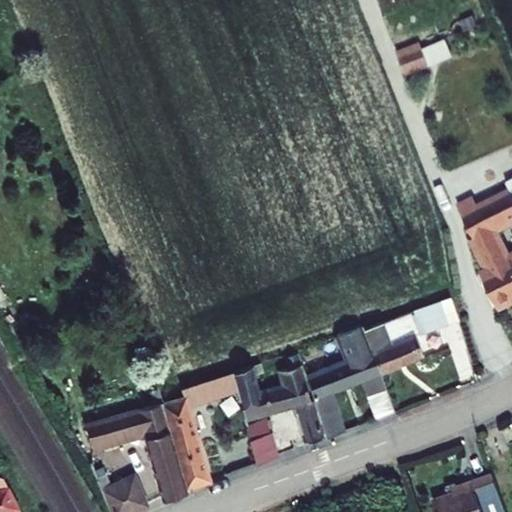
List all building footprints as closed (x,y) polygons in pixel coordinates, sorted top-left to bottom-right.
[(472,194),(455,202),(487,264),(473,270),(488,302),(492,308),(511,297),(511,260),(497,231),(511,223),(511,207),(506,196),(480,209),(472,194)] [(318,361),(303,367),(314,396),(365,377),(384,420),(399,415),(378,370),(418,355),(412,340),(459,323),(451,299),(361,332),(370,352),(322,371),(318,361)] [(324,442),(296,360),(285,365),(288,374),(271,380),(273,387),(259,391),(252,371),(165,399),(168,405),(104,425),(110,444),(151,430),(173,499),(218,483),(195,413),(240,396),(247,417),(295,401),(311,448),(324,442)] [(333,393),(315,399),(330,440),(347,434),(333,393)] [(250,423),(264,465),(285,457),(277,433),(282,431),(276,415),(250,423)] [(142,470),(110,483),(120,511),(138,511),(159,504),(142,470)] [(475,491),(435,504),(437,511),(507,511),(494,475),(473,483),(475,491)] [(0,511),(7,511),(19,509),(3,477),(0,477),(0,511)]
